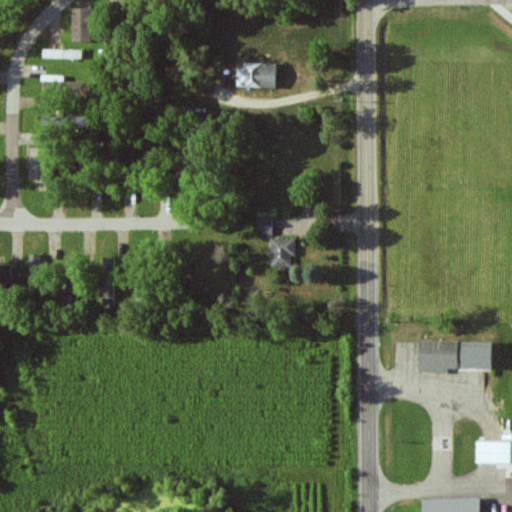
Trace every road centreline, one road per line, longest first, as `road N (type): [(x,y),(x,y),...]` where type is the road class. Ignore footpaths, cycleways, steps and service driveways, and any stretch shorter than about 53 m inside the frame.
road 1 (tertiary): [(371,314),(371,0)]
road 2 (residential): [(14,226),(16,81),(38,27),(70,0)]
road 3 (tertiary): [(371,511),(371,314)]
road 4 (residential): [(14,226),(171,225)]
